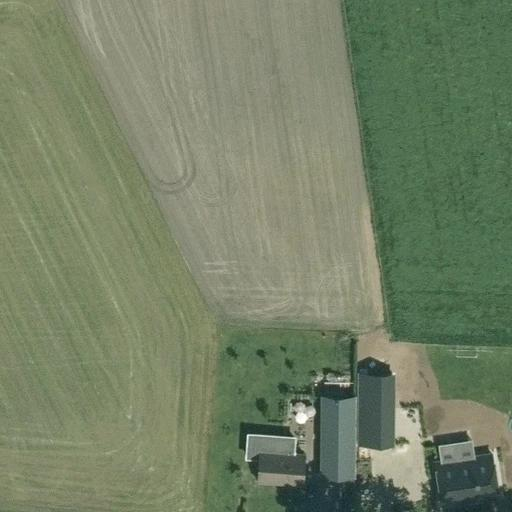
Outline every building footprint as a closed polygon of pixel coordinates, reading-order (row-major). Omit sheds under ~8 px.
[(359,441),(392,440),(390,370),(358,370),(359,441)] [(321,475),(354,476),(355,394),(322,394),(321,475)] [(465,397),(403,405),(407,431),(468,423),(465,397)] [(305,455),(274,452),(275,440),(261,439),(260,451),(261,451),(258,480),(303,483),(305,455)] [(433,444),(411,445),(412,457),(434,456),(433,444)] [(498,497),(492,454),(475,456),(441,461),(436,462),(442,506),(498,497)]
